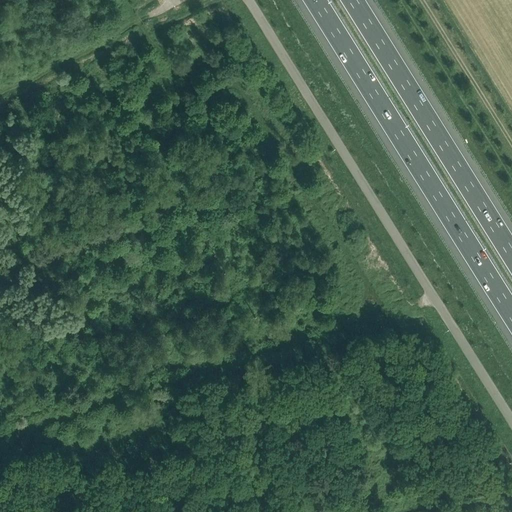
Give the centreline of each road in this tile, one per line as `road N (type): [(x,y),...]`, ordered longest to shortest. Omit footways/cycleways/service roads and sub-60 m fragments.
road 1 (unclassified): [(511,413),(249,0)]
road 2 (motorway): [(315,0),(511,312)]
road 3 (motorway): [(511,254),(353,0)]
road 4 (track): [(511,144),(421,0)]
